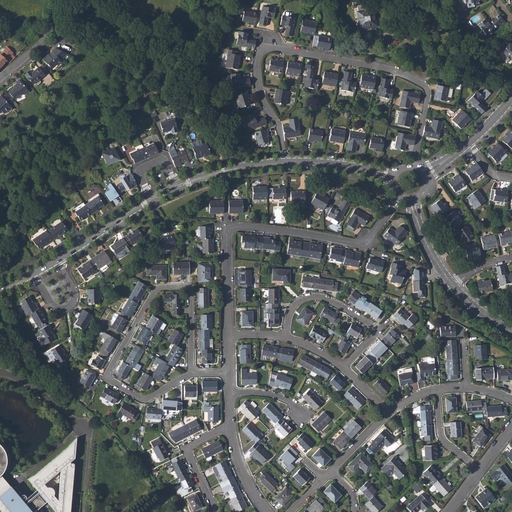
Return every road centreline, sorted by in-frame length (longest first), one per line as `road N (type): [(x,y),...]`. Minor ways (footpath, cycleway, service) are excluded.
road 1 (residential): [(412,164),(427,95),(421,84),(390,70),(271,47),(257,56),(256,76),(283,163)]
road 2 (residential): [(398,197),(361,243),(230,228),(227,335)]
road 3 (residential): [(191,374),(143,399),(106,376),(154,290),(189,293)]
road 4 (tertiary): [(150,199),(0,290)]
road 5 (residential): [(282,337),(292,307),(313,297),(377,332)]
